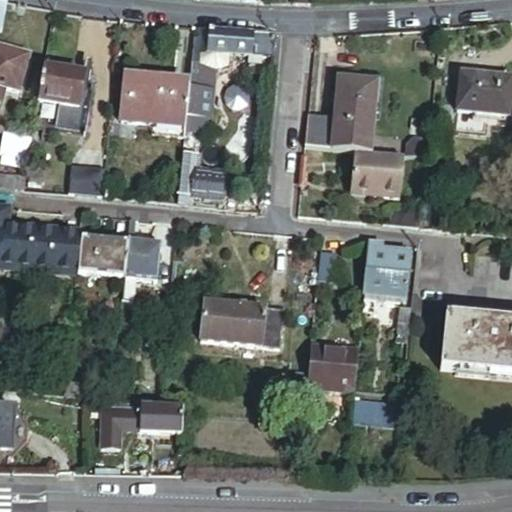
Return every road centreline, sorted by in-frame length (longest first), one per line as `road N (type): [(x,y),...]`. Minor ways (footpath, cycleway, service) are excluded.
road 1 (residential): [(511,12),(295,22),(61,0)]
road 2 (unknown): [(48,0),(32,102),(36,175)]
